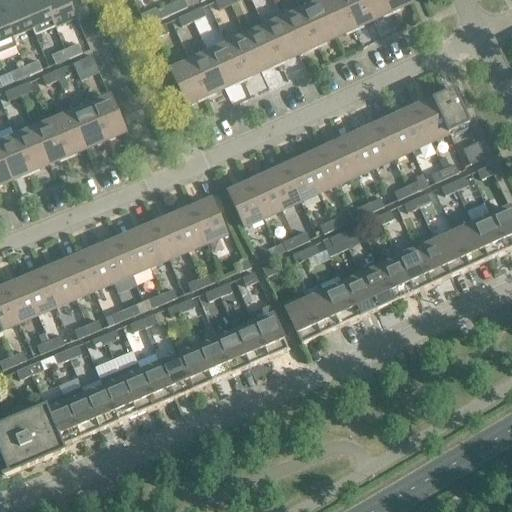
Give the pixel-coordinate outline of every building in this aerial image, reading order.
[(6,0),(0,0),(0,9),(12,39),(32,31),(19,0),(14,0),(8,3),(6,0)] [(55,29),(42,0),(19,0),(32,31),(35,37),(55,29)] [(42,0),(55,29),(75,20),(66,0),(42,0)] [(183,0),(170,6),(174,15),(187,9),(183,0)] [(231,7),(227,0),(222,0),(215,3),(219,12),(231,7)] [(354,31),(339,0),(331,0),(320,5),(335,39),(354,31)] [(372,22),(362,0),(339,0),(354,31),(372,22)] [(391,14),(384,0),(362,0),(372,22),(391,14)] [(407,0),(384,0),(391,14),(410,5),(407,0)] [(335,39),(320,5),(301,14),(317,48),(335,39)] [(174,15),(170,6),(156,12),(160,21),(174,15)] [(0,55),(16,48),(12,39),(0,9),(0,55)] [(205,18),(201,9),(189,15),(193,24),(205,18)] [(317,48),(301,14),(283,22),(298,56),(317,48)] [(193,24),(189,15),(177,20),(181,29),(193,24)] [(298,56),(283,22),(264,31),(279,65),(298,56)] [(168,35),(164,26),(152,32),(156,40),(168,35)] [(279,65),(264,31),(245,39),(261,73),(279,65)] [(261,73),(245,39),(227,48),(242,81),(261,73)] [(78,46),(64,52),(68,61),(82,55),(78,46)] [(242,81),(227,48),(208,56),(224,90),(242,81)] [(68,61),(64,52),(51,57),(55,67),(68,61)] [(224,90),(208,56),(190,65),(205,98),(224,90)] [(96,66),(92,57),(79,63),(83,72),(96,66)] [(38,63),(25,69),(29,78),(42,72),(38,63)] [(205,98),(190,65),(171,73),(186,107),(205,98)] [(69,77),(66,68),(54,74),(57,82),(69,77)] [(29,78),(25,69),(11,74),(15,83),(29,78)] [(57,82),(54,74),(42,79),(45,87),(57,82)] [(32,93),(28,84),(16,89),(20,98),(32,93)] [(20,98),(16,89),(4,94),(8,103),(20,98)] [(456,92),(453,93),(433,102),(448,136),(469,127),(461,110),(464,109),(456,92)] [(110,100),(90,108),(105,142),(124,134),(110,100)] [(448,136),(433,102),(414,111),(430,145),(448,136)] [(105,142),(90,108),(71,116),(86,150),(105,142)] [(430,145),(414,111),(396,119),(411,153),(430,145)] [(86,150),(71,116),(53,124),(67,158),(86,150)] [(411,153),(396,119),(377,128),(393,161),(411,153)] [(67,158),(53,124),(34,132),(48,166),(67,158)] [(393,161),(377,128),(359,136),(374,170),(393,161)] [(48,166),(34,132),(15,140),(30,174),(48,166)] [(374,170),(359,136),(340,145),(356,178),(374,170)] [(30,174),(15,140),(0,146),(0,156),(11,182),(30,174)] [(462,151),(465,158),(473,154),(481,150),(478,144),(462,151)] [(356,178),(340,145),(322,153),(337,187),(356,178)] [(485,160),(481,150),(473,154),(477,163),(485,160)] [(337,187),(322,153),(303,162),(319,195),(337,187)] [(477,163),(473,154),(465,158),(470,167),(477,163)] [(0,186),(11,182),(0,156),(0,186)] [(319,195),(303,162),(285,170),(300,204),(319,195)] [(454,167),(442,172),(446,181),(458,175),(454,167)] [(493,177),(489,168),(476,173),(480,182),(493,177)] [(300,204),(285,170),(266,178),(281,212),(300,204)] [(446,181),(442,172),(430,177),(434,186),(446,181)] [(281,212),(266,178),(247,187),(263,221),(281,212)] [(468,188),(464,179),(452,184),(456,193),(468,188)] [(417,183),(405,189),(409,198),(421,192),(417,183)] [(456,193),(452,184),(440,190),(444,198),(456,193)] [(263,221),(247,187),(228,196),(244,230),(263,221)] [(409,198),(405,189),(393,194),(397,203),(409,198)] [(431,204),(427,196),(415,201),(419,210),(431,204)] [(380,200),(368,206),(372,214),(384,209),(380,200)] [(419,210),(415,201),(403,207),(407,215),(419,210)] [(211,203),(192,211),(206,246),(226,237),(211,203)] [(372,214),(368,206),(356,211),(360,220),(372,214)] [(206,246),(192,211),(173,219),(187,254),(206,246)] [(511,215),(510,211),(491,220),(506,253),(511,250),(511,215)] [(394,222),(390,213),(378,218),(382,227),(394,222)] [(343,217),(331,223),(335,231),(347,226),(343,217)] [(382,227),(378,218),(366,224),(370,232),(382,227)] [(187,254),(173,219),(154,227),(169,262),(187,254)] [(506,253),(491,220),(472,228),(488,262),(506,253)] [(335,231),(331,223),(319,228),(323,237),(335,231)] [(169,262),(154,227),(135,235),(150,270),(169,262)] [(488,262),(472,228),(454,237),(469,270),(488,262)] [(357,238),(353,230),(341,235),(345,244),(357,238)] [(306,234),(294,240),(298,248),(310,243),(306,234)] [(150,270),(135,235),(117,243),(131,278),(150,270)] [(345,244),(341,235),(329,240),(333,249),(345,244)] [(469,270),(454,237),(435,245),(450,279),(469,270)] [(298,248),(294,240),(282,245),(286,254),(298,248)] [(131,278),(117,243),(98,251),(112,286),(131,278)] [(450,279),(435,245),(416,254),(432,287),(450,279)] [(319,255),(315,247),(304,252),(308,261),(319,255)] [(112,286),(98,251),(79,259),(94,293),(112,286)] [(255,257),(259,266),(271,261),(267,252),(255,257)] [(308,261),(304,252),(292,257),(296,266),(308,261)] [(432,287),(416,254),(398,262),(413,296),(432,287)] [(94,293),(79,259),(60,267),(75,301),(94,293)] [(251,270),(247,261),(235,266),(238,275),(251,270)] [(413,296),(398,262),(379,271),(395,304),(413,296)] [(278,275),(275,265),(261,270),(265,279),(278,275)] [(75,301),(60,267),(41,275),(56,309),(75,301)] [(338,278),(342,287),(358,321),(376,313),(361,279),(357,270),(338,278)] [(395,304),(379,271),(361,279),(376,313),(395,304)] [(56,309),(41,275),(23,283),(37,317),(56,309)] [(254,275),(242,280),(245,289),(258,283),(254,275)] [(211,276),(199,281),(203,290),(215,285),(211,276)] [(203,290),(199,281),(187,286),(191,295),(203,290)] [(37,317),(23,283),(4,291),(18,325),(37,317)] [(232,294),(228,285),(216,290),(220,299),(232,294)] [(358,321),(342,287),(324,296),(339,330),(358,321)] [(220,299),(216,290),(204,295),(208,304),(220,299)] [(18,325),(4,291),(0,292),(0,334),(2,339),(3,338),(0,333),(18,325)] [(173,291),(161,296),(165,305),(177,300),(173,291)] [(165,305),(161,296),(149,301),(153,310),(165,305)] [(339,330),(324,296),(305,304),(321,338),(339,330)] [(195,310),(191,301),(179,306),(183,315),(195,310)] [(321,338),(305,304),(286,313),(301,347),(321,338)] [(183,315),(179,306),(167,311),(171,320),(183,315)] [(136,307),(124,312),(127,321),(139,316),(136,307)] [(127,321),(124,312),(112,317),(115,326),(127,321)] [(157,325),(153,316),(141,321),(145,330),(157,325)] [(273,319),(254,327),(268,361),(288,353),(273,319)] [(145,330),(141,321),(129,327),(133,335),(145,330)] [(98,323),(86,328),(90,337),(102,332),(98,323)] [(268,361),(254,327),(235,335),(249,369),(268,361)] [(90,337),(86,328),(74,333),(78,341),(90,337)] [(119,341),(115,332),(103,337),(107,346),(119,341)] [(43,334),(36,337),(40,347),(47,344),(43,334)] [(249,369),(235,335),(216,343),(231,377),(249,369)] [(107,346),(103,337),(91,342),(95,351),(107,346)] [(60,338),(48,343),(52,352),(64,347),(60,338)] [(52,352),(48,343),(47,344),(40,347),(36,348),(40,357),(52,352)] [(231,377),(216,343),(197,351),(212,385),(231,377)] [(82,357),(78,348),(66,353),(70,362),(82,357)] [(212,385),(197,351),(179,359),(193,393),(212,385)] [(70,362),(66,353),(54,358),(57,367),(70,362)] [(22,354),(11,359),(14,368),(26,363),(22,354)] [(14,368),(11,359),(0,363),(0,367),(2,373),(14,368)] [(193,393),(179,359),(160,367),(174,401),(193,393)] [(43,372),(40,364),(27,369),(31,377),(43,372)] [(137,366),(118,374),(137,417),(155,409),(141,375),(137,366)] [(174,401),(160,367),(141,375),(155,409),(174,401)] [(31,377),(27,369),(16,374),(20,382),(31,377)] [(137,417),(118,374),(99,382),(103,391),(118,425),(137,417)] [(81,390),(62,398),(80,441),(99,433),(85,399),(81,390)] [(118,425),(103,391),(85,399),(99,433),(118,425)] [(80,441),(62,398),(43,406),(45,409),(64,454),(65,454),(62,449),(80,441)] [(64,454),(45,409),(0,428),(0,457),(9,478),(64,454)]
